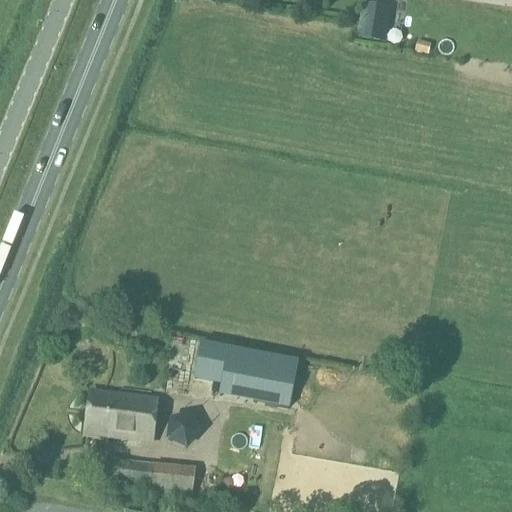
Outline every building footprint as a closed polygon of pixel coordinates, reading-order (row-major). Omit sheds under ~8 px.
[(362,6),(359,32),(357,39),(385,43),(385,37),(387,28),(374,26),(377,8),(362,6)] [(429,46),(417,42),(414,52),(427,56),(429,46)] [(246,401),(299,410),(304,378),(251,370),(246,401)] [(91,392),(85,435),(151,443),(156,400),(91,392)] [(170,418),(168,439),(189,447),(204,432),(193,413),(170,418)] [(104,460),(102,483),(150,488),(148,498),(191,503),(194,470),(104,460)]
